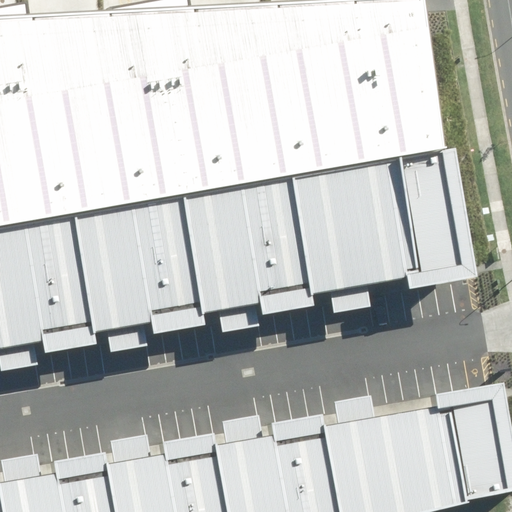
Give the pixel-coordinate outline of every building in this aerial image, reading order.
[(229,5),(257,184),(284,179),(446,151),(416,0),(321,0),(253,4),(229,5)] [(257,184),(229,5),(210,6),(142,10),(175,198),(257,184)] [(175,198),(142,10),(84,13),(64,14),(95,212),(175,198)] [(95,212),(64,14),(46,15),(0,17),(0,228),(67,217),(95,212)] [(284,179),(305,302),(347,294),(470,273),(446,151),(284,179)] [(305,302),(284,179),(257,184),(175,198),(197,322),(238,314),(305,302)] [(197,322),(175,198),(95,212),(67,217),(90,341),(122,335),(197,322)] [(90,341),(67,217),(0,228),(0,357),(11,356),(90,341)] [(349,409),(318,415),(333,511),(399,511),(504,486),(488,383),(349,409)] [(220,511),(333,511),(318,415),(238,429),(209,435),(220,511)] [(109,511),(220,511),(209,435),(127,450),(99,455),(109,511)] [(0,511),(109,511),(99,455),(16,471),(0,473),(0,511)]
